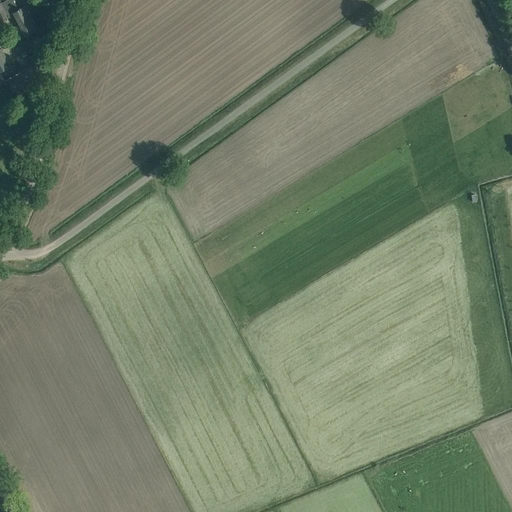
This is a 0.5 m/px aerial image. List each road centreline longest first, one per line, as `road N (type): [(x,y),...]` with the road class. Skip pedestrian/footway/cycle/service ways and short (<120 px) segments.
road 1 (unclassified): [(1,246),(33,253),(50,247),(392,0)]
road 2 (unclassified): [(1,246),(36,166),(77,0)]
